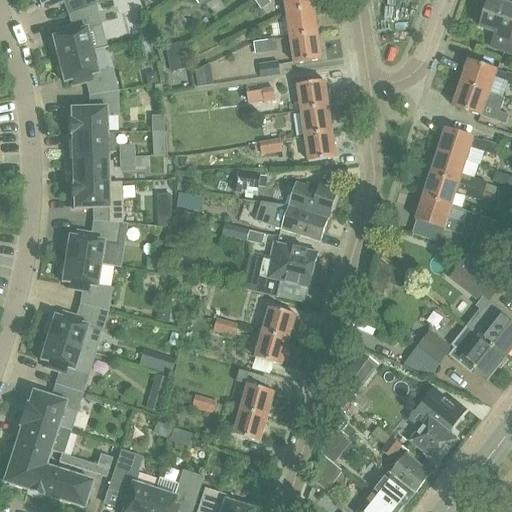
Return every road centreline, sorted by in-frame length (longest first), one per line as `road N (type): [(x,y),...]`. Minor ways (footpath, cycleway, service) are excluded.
road 1 (residential): [(281,511),(362,233),(375,94)]
road 2 (residential): [(0,347),(22,270),(29,174),(24,88),(0,7)]
road 3 (residential): [(375,94),(426,61),(450,0)]
